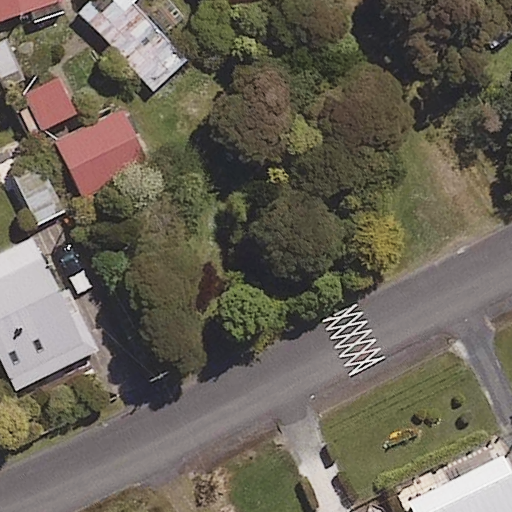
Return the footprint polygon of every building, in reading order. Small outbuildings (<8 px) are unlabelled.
[(0,0),(0,21),(58,2),(56,0),(0,0)] [(182,63),(160,39),(182,19),(164,0),(163,0),(142,20),(123,0),(94,0),(77,16),(148,94),(182,63)] [(511,3),(471,31),(485,51),(511,32),(511,3)] [(67,117),(49,82),(18,98),(36,133),(67,117)] [(142,162),(117,113),(51,146),(76,196),(142,162)] [(59,215),(35,164),(9,176),(32,228),(59,215)] [(66,323),(27,243),(0,255),(0,375),(9,393),(91,353),(74,319),(66,323)] [(511,511),(511,495),(496,461),(403,506),(405,511),(511,511)]
